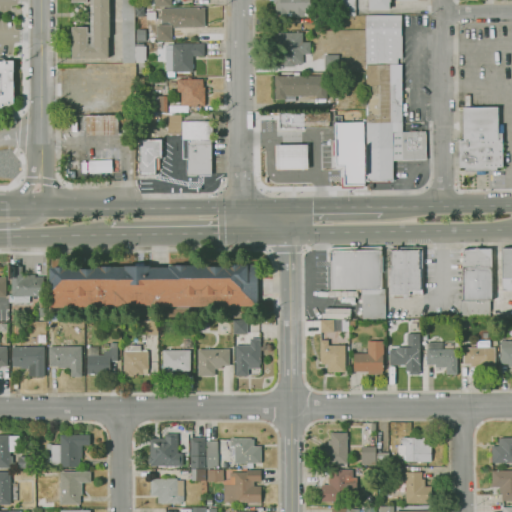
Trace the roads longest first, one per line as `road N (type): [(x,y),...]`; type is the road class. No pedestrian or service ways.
road 1 (residential): [(511,405),(0,408)]
road 2 (primary): [(240,233),(511,229)]
road 3 (primary): [(287,207),(41,210)]
road 4 (tertiary): [(239,0),(240,233)]
road 5 (residential): [(441,0),(443,206)]
road 6 (primary): [(511,204),(381,207)]
road 7 (primary): [(110,234),(240,233)]
road 8 (residential): [(38,122),(40,0)]
